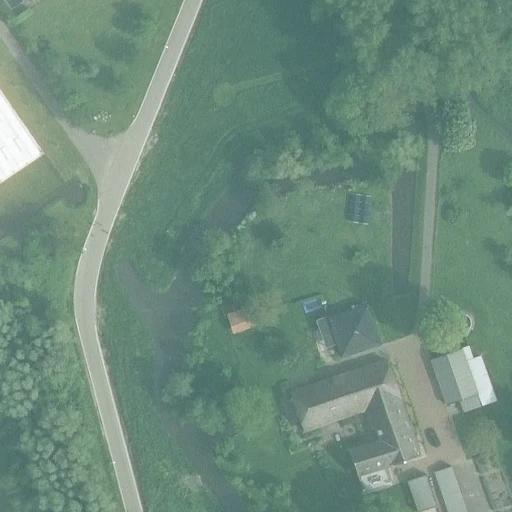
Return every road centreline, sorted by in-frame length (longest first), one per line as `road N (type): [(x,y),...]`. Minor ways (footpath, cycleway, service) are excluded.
road 1 (unclassified): [(135,511),(85,318),(86,271),(192,0)]
road 2 (unclassified): [(423,306),(425,88),(376,0)]
